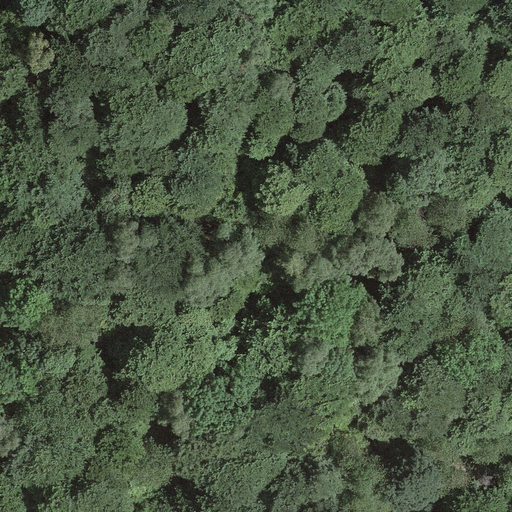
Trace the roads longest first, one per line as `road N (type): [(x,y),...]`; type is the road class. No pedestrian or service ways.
road 1 (track): [(0,321),(40,334),(142,327),(238,305),(340,276),(511,194)]
road 2 (track): [(511,411),(415,511)]
